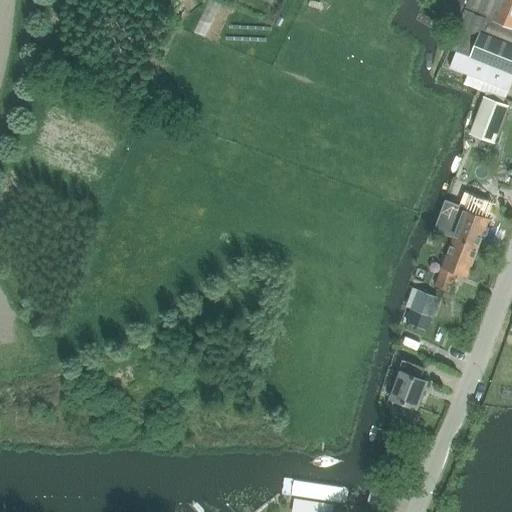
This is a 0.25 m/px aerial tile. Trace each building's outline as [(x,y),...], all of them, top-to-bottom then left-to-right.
[(449,0),(444,11),(458,18),(465,0),(449,0)] [(511,0),(467,0),(449,48),(457,51),(450,68),(469,75),(465,84),(506,99),(511,84),(511,0)] [(483,96),(469,134),(494,143),(507,105),(483,96)] [(448,204),(437,232),(456,239),(479,248),(490,220),(480,216),(486,200),(473,195),(467,211),(448,204)] [(468,278),(479,248),(456,239),(437,287),(451,292),(458,274),(468,278)] [(430,316),(437,296),(417,289),(410,309),(430,316)] [(439,342),(443,332),(423,325),(419,335),(439,342)] [(402,371),(390,396),(393,397),(392,398),(392,399),(392,400),(392,401),(392,402),(392,403),(392,404),(392,405),(392,406),(393,407),(394,408),(394,409),(395,410),(396,410),(397,411),(398,412),(399,412),(400,413),(401,413),(402,413),(403,413),(404,413),(405,413),(406,413),(407,412),(408,412),(409,412),(410,411),(411,410),(412,409),(413,408),(413,407),(414,406),(418,408),(429,383),(422,380),(426,370),(406,361),(402,371)] [(381,459),(375,474),(387,479),(393,463),(381,459)] [(367,503),(365,511),(371,511),(378,511),(379,505),(387,487),(375,481),(371,492),(367,503)]
